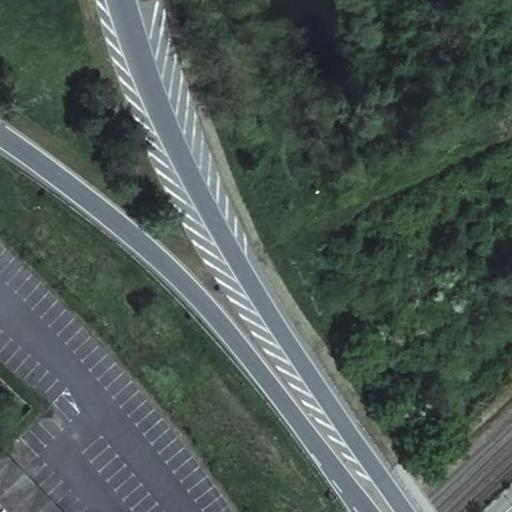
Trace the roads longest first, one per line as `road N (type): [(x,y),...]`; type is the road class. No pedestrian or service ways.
road 1 (motorway): [(119,0),(146,88),(214,230),(406,511)]
road 2 (secondary): [(0,132),(118,223),(212,314),(363,511)]
